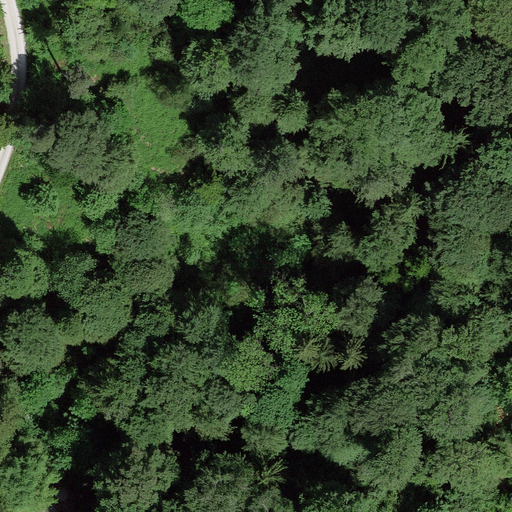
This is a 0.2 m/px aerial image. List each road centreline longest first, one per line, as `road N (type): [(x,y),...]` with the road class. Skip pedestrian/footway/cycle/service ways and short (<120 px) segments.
road 1 (track): [(0,354),(40,454),(52,511)]
road 2 (track): [(8,0),(19,79),(0,161)]
